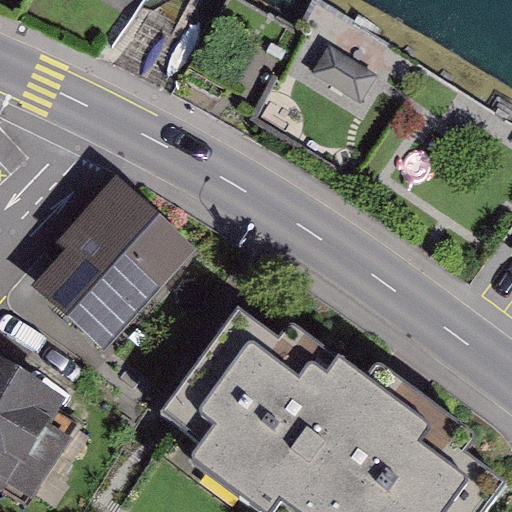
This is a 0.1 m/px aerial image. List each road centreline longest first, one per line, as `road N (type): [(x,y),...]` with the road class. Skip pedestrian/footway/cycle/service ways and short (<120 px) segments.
road 1 (secondary): [(511,378),(276,207),(103,111)]
road 2 (residential): [(0,256),(79,158),(103,111)]
